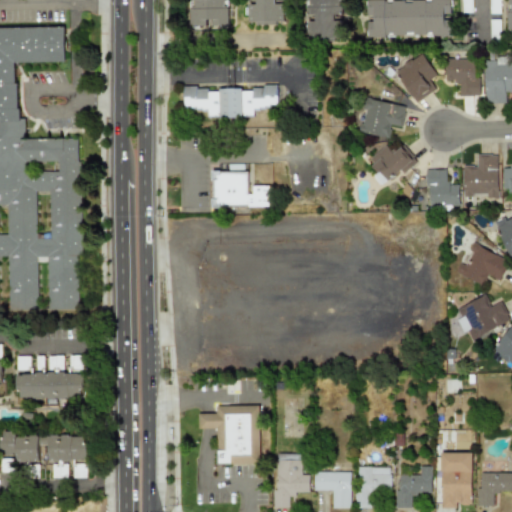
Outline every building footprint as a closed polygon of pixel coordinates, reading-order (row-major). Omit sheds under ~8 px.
[(193,0),(193,6),(189,6),(189,26),(207,26),(207,20),(218,20),(220,25),(227,26),(228,7),(224,5),(223,0),(193,0)] [(257,0),(257,4),(250,4),(250,18),(257,18),(257,23),(275,23),(275,20),(283,20),(282,3),(275,3),(274,0),(257,0)] [(305,0),(306,15),(313,15),(313,19),(306,19),(306,46),(346,46),(346,19),(334,19),(334,14),(343,14),(343,0),(305,0)] [(365,0),(366,19),(367,37),(451,35),(450,0),(365,0)] [(79,138),(24,138),(24,118),(17,118),(16,61),(65,61),(64,27),(0,27),(0,256),(8,256),(8,310),(37,309),(36,257),(46,257),(47,309),(80,308),(79,138)] [(403,63),(411,58),(413,59),(419,57),(426,68),(423,70),(436,88),(415,101),(395,70),(403,65),(403,63)] [(459,96),(480,95),(479,78),(475,78),(475,57),(444,58),(445,82),(458,82),(459,96)] [(511,92),(511,62),(501,62),(501,61),(484,61),(484,102),(504,102),(504,92),(511,92)] [(184,86),(184,119),(197,119),(197,109),(206,109),(206,118),(216,118),(216,129),(241,129),(241,115),(252,115),(252,108),(276,108),(275,83),(264,83),(262,86),(252,87),(252,90),(241,90),(241,87),(219,87),(219,91),(207,91),(207,88),(196,89),(196,86),(184,86)] [(406,103),(363,94),(357,122),(360,123),(358,130),(387,137),(390,125),(401,128),(406,103)] [(369,156),(385,144),(390,150),(398,144),(403,144),(411,155),(409,157),(413,162),(388,181),(377,167),(373,170),(370,165),(374,162),(369,156)] [(462,164),(462,195),(472,195),(472,192),(486,192),(486,196),(497,196),(497,153),(476,153),(476,165),(473,165),(472,163),(462,164)] [(511,166),(501,166),(501,188),(509,188),(509,196),(511,194),(511,166)] [(423,167),(424,187),(426,187),(427,205),(437,205),(437,209),(458,208),(458,205),(459,204),(458,183),(450,183),(450,180),(446,180),(445,167),(423,167)] [(210,170),(210,181),(212,181),(211,207),(219,207),(220,205),(266,205),(266,184),(251,184),(251,192),(246,192),(247,170),(210,170)] [(511,210),(492,220),(511,260),(511,259),(511,210)] [(472,240),(467,249),(471,251),(464,265),(460,263),(456,270),(483,285),(488,276),(499,282),(510,261),(472,240)] [(484,293),(490,305),(502,298),(511,317),(511,319),(473,341),(466,329),(462,332),(455,319),(462,315),(458,307),(484,293)] [(511,324),(493,348),(502,355),(500,357),(508,363),(509,361),(511,363),(511,324)] [(445,347),(445,357),(455,357),(454,347),(445,347)] [(16,399),(84,399),(84,372),(16,372),(16,399)] [(198,413),(198,428),(217,428),(218,464),(259,463),(258,405),(216,406),(216,413),(198,413)] [(39,434),(2,435),(3,460),(40,460),(39,434)] [(50,464),(53,464),(53,477),(67,477),(67,461),(89,461),(88,434),(49,435),(50,464)] [(440,452),(440,471),(442,472),(441,507),(455,508),(455,501),(460,501),(460,504),(468,505),(469,502),(471,503),(472,452),(440,452)] [(276,453),(275,489),(273,490),(273,508),(310,508),(311,473),(302,473),(302,453),(276,453)] [(356,465),(356,488),(353,488),(353,508),(391,508),(392,472),(388,465),(356,465)] [(420,465),(420,473),(398,473),(398,491),(431,491),(431,465),(420,465)] [(349,470),(313,470),(313,490),(331,489),(332,506),(350,506),(349,470)] [(511,471),(479,471),(479,487),(476,488),(476,505),(492,505),(492,493),(498,492),(498,489),(511,489),(511,471)]
